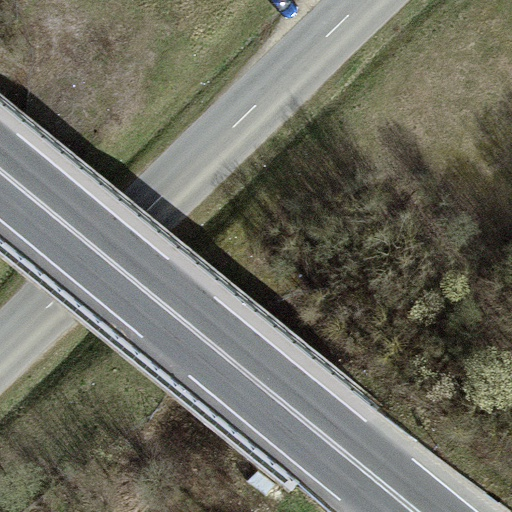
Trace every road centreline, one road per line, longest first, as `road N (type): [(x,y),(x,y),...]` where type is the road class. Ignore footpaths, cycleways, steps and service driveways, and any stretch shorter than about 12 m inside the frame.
road 1 (trunk): [(426,511),(0,169)]
road 2 (tertiary): [(0,344),(349,0)]
